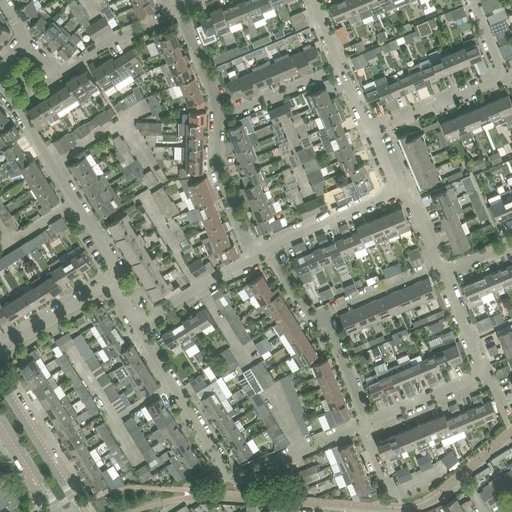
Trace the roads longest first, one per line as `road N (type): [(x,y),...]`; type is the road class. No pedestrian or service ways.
road 1 (residential): [(135,327),(225,473),(242,477),(360,429)]
road 2 (residential): [(370,132),(497,80),(470,0)]
road 3 (residential): [(22,35),(65,74),(176,13)]
road 4 (residential): [(255,259),(218,172),(217,114)]
road 5 (residential): [(261,248),(387,194),(392,183)]
road 6 (tertiary): [(78,511),(0,384)]
road 7 (residential): [(135,327),(255,259)]
road 8 (residential): [(75,202),(0,91)]
road 9 (residential): [(217,114),(341,65)]
road 10 (residential): [(367,426),(488,376)]
road 11 (residential): [(439,264),(320,314)]
road 12 (residential): [(0,352),(108,284)]
road 13 (residential): [(367,426),(320,314)]
